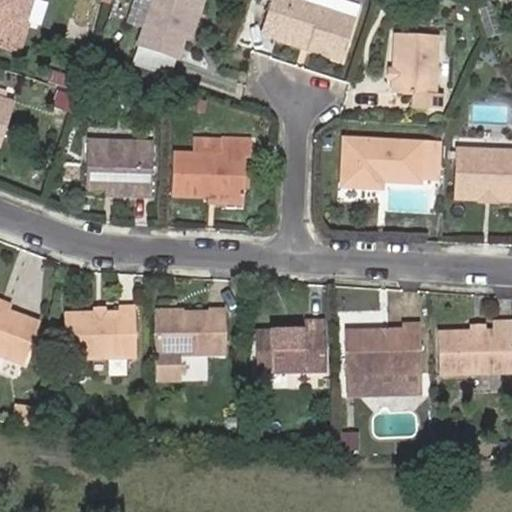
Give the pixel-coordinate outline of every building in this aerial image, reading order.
[(0,0),(0,19),(3,20),(0,31),(0,48),(18,54),(25,29),(21,28),(29,0),(0,0)] [(132,0),(128,22),(141,25),(146,0),(132,0)] [(174,61),(180,41),(190,13),(196,16),(201,0),(150,0),(135,49),(174,61)] [(269,0),(260,31),(274,35),(274,33),(302,42),(300,48),(337,59),(350,19),(290,0),(269,0)] [(190,13),(180,41),(187,43),(196,16),(190,13)] [(272,39),(300,48),(302,42),(274,33),(274,35),(272,39)] [(386,69),(390,68),(391,79),(386,80),(386,89),(386,93),(412,92),(412,104),(438,103),(438,88),(430,88),(428,33),(384,34),(385,69),(386,69)] [(390,68),(386,69),(385,69),(382,69),(382,80),(386,80),(391,79),(390,68)] [(0,140),(11,106),(0,102),(0,140)] [(417,141),(342,137),(340,187),(379,188),(379,180),(415,181),(417,141)] [(167,197),(237,199),(239,159),(245,160),(246,142),(214,141),(214,159),(169,157),(167,197)] [(417,141),(415,181),(432,182),(434,141),(417,141)] [(148,148),(83,146),(82,187),(114,188),(114,197),(147,198),(148,148)] [(511,152),(455,151),(454,201),(481,202),(486,197),(494,197),(499,203),(511,202),(511,152)] [(101,196),(114,197),(114,188),(101,188),(101,196)] [(494,197),(486,197),(481,202),(481,206),(499,207),(499,203),(494,197)] [(0,302),(0,309),(7,313),(9,307),(0,302)] [(64,315),(66,361),(137,358),(135,308),(119,309),(119,313),(64,315)] [(7,313),(0,309),(0,355),(25,365),(40,325),(7,313)] [(152,354),(222,356),(224,314),(205,313),(205,316),(153,315),(152,354)] [(442,335),(442,376),(511,375),(511,323),(495,324),(495,334),(442,335)] [(251,375),(320,374),(319,324),(297,324),(297,332),(251,332),(251,375)] [(345,378),(421,375),(420,326),(400,327),(400,331),(343,333),(345,378)] [(211,380),(211,358),(179,357),(178,379),(211,380)] [(27,444),(29,425),(8,422),(5,439),(27,444)]
